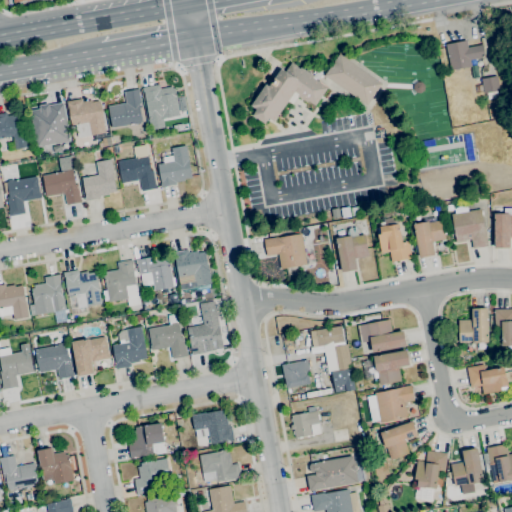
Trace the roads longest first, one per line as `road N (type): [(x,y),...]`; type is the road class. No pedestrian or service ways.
road 1 (residential): [(283,511),(192,34)]
road 2 (residential): [(511,279),(337,301),(245,301)]
road 3 (residential): [(0,428),(259,379)]
road 4 (residential): [(0,252),(225,209)]
road 5 (secondary): [(192,34),(410,0)]
road 6 (residential): [(426,288),(449,421),(511,411)]
road 7 (secondary): [(184,3),(0,38)]
